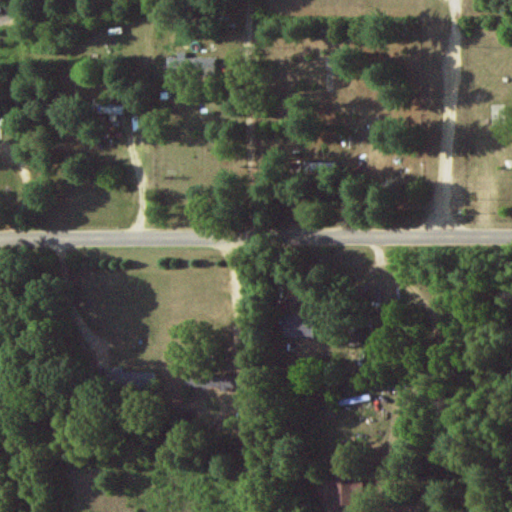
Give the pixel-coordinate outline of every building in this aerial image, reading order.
[(167,69),(216,70),(216,58),(177,57),(177,59),(168,58),(167,69)] [(286,338),(314,338),(315,316),(286,316),(286,338)] [(154,388),(154,373),(122,372),(122,367),(111,367),(111,387),(154,388)] [(235,375),(186,373),(185,387),(235,389),(235,375)] [(332,505),(353,505),(354,477),(333,476),(332,505)]
